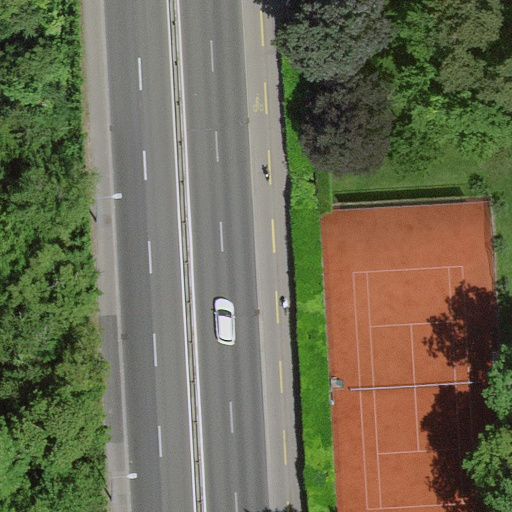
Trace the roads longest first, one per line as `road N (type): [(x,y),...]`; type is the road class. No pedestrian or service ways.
road 1 (primary): [(247,511),(218,0)]
road 2 (primary): [(133,0),(161,511)]
